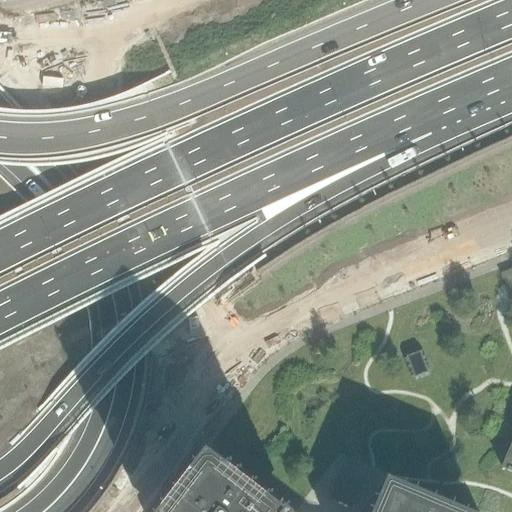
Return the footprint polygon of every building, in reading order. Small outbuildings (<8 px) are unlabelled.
[(507,293),(511,291),(511,269),(500,273),(507,293)] [(511,444),(502,469),(511,473),(511,444)] [(168,511),(290,511),(214,453),(168,511)] [(349,506),(358,484),(338,476),(329,498),(349,506)] [(374,511),(466,511),(388,479),(374,511)]
